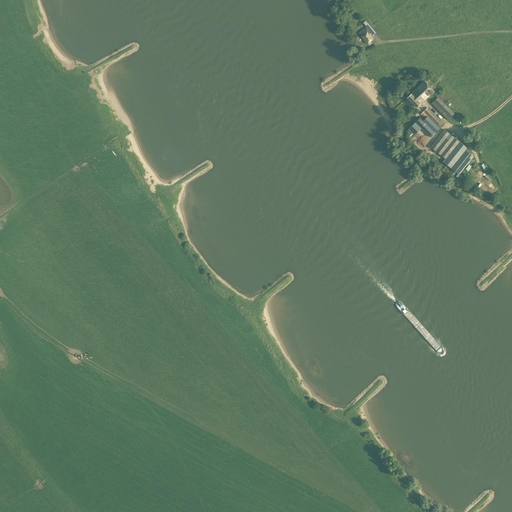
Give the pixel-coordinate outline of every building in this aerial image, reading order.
[(367,44),(372,39),(369,35),(371,33),(366,27),(359,33),(367,44)] [(416,107),(433,91),(424,82),(407,98),(416,107)] [(454,114),(438,97),(431,104),(448,120),(454,114)] [(427,116),(428,116),(423,120),(421,118),(408,129),(414,135),(422,128),(430,137),(440,128),(437,126),(442,122),(428,108),(421,114),(425,118),(427,116)] [(446,159),(443,162),(459,175),(474,156),(466,150),(468,148),(445,129),(430,147),(446,159)]
